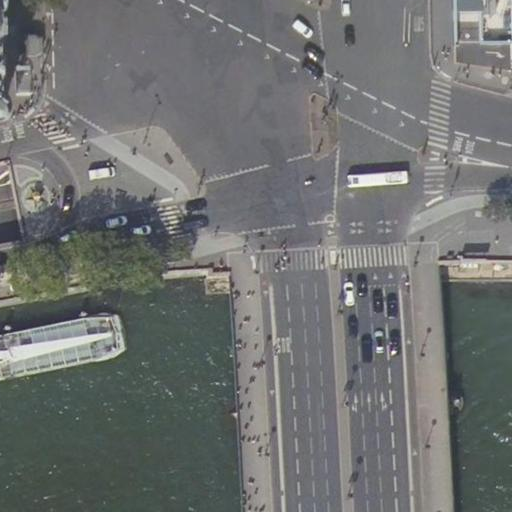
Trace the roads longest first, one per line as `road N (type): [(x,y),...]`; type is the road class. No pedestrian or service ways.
road 1 (primary): [(511,75),(0,182)]
road 2 (primary): [(0,224),(511,117)]
road 3 (primary): [(382,511),(364,191)]
road 4 (primary): [(278,206),(299,274),(311,511)]
road 5 (tertiary): [(63,250),(278,206)]
road 6 (tertiary): [(215,49),(21,139)]
road 7 (primary): [(215,49),(278,206)]
road 8 (tertiary): [(359,81),(511,150)]
road 9 (tertiary): [(364,191),(511,160)]
road 10 (tertiary): [(215,49),(359,81)]
road 11 (tertiary): [(63,250),(70,215),(65,175),(21,139)]
